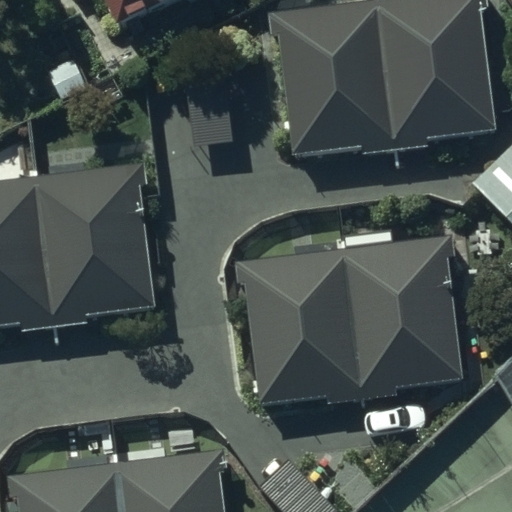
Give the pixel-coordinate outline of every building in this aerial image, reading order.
[(100,0),(117,34),(186,0),(100,0)] [(488,3),(276,27),(293,176),(504,152),(488,3)] [(511,149),(473,187),(511,227),(511,149)] [(139,177),(0,192),(0,343),(156,326),(139,177)] [(452,248),(241,272),(258,420),(469,397),(452,248)] [(217,511),(210,451),(0,474),(0,485),(3,511),(217,511)] [(289,456),(258,485),(283,511),(327,511),(335,505),(289,456)]
